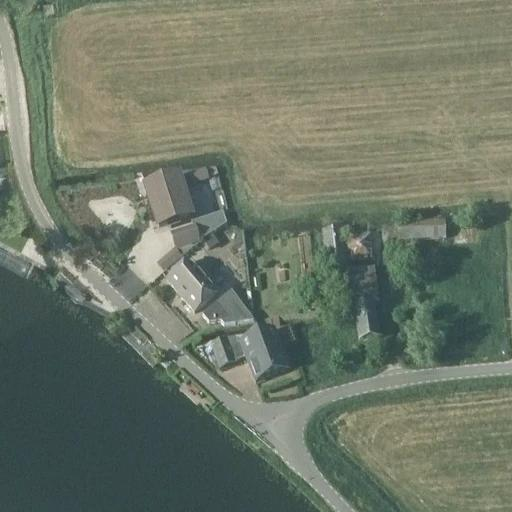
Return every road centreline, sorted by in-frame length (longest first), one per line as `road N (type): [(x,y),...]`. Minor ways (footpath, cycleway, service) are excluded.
road 1 (unclassified): [(260,429),(160,341),(48,224),(27,178),(0,35)]
road 2 (unclassified): [(260,429),(304,403),(367,384),(511,368)]
road 3 (unclassified): [(260,429),(347,511)]
